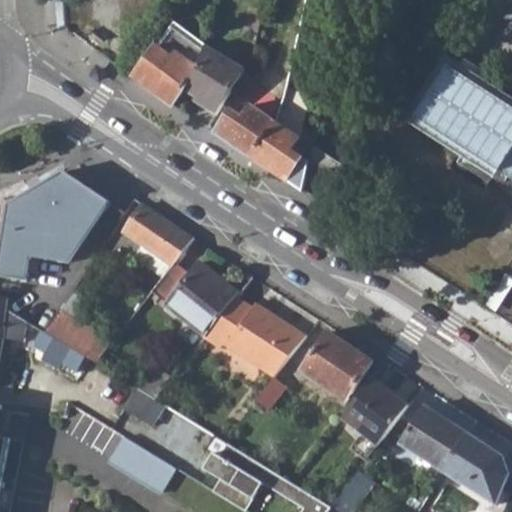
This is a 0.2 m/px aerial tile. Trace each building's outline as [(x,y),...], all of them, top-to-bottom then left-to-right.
[(187,89),(200,70),(207,45),(177,23),(135,79),(174,107),(187,89)] [(200,70),(187,89),(220,111),(245,70),(207,45),(200,70)] [(334,105),(350,116),(369,88),(351,77),(334,105)] [(216,134),(252,158),(274,122),(250,106),(242,119),(231,111),(216,134)] [(310,165),(300,159),(290,151),(298,139),(274,122),(252,158),(303,192),(308,177),(310,165)] [(308,177),(330,192),(345,168),(314,147),(310,165),(308,177)] [(0,265),(0,277),(27,282),(29,282),(30,275),(39,277),(41,260),(70,266),(111,204),(65,173),(10,205),(0,265)] [(195,240),(144,205),(116,247),(164,279),(176,264),(195,240)] [(209,332),(239,294),(200,263),(191,275),(176,264),(164,279),(153,294),(205,338),(209,332)] [(239,294),(209,332),(225,345),(228,341),(275,377),(307,336),(260,298),(256,302),(242,291),(239,294)] [(12,300),(0,297),(0,380),(1,377),(6,341),(14,342),(25,344),(28,323),(11,313),(12,300)] [(113,344),(86,326),(61,310),(45,333),(56,340),(71,348),(73,349),(88,358),(97,364),(113,344)] [(45,333),(43,332),(39,338),(53,345),(56,340),(45,333)] [(301,372),(345,402),(372,363),(328,333),(301,372)] [(71,348),(56,340),(53,345),(48,354),(64,364),(73,349),(71,348)] [(1,377),(0,380),(0,390),(14,392),(17,375),(9,374),(14,342),(6,341),(1,377)] [(88,358),(73,349),(64,364),(79,372),(88,358)] [(139,389),(156,400),(173,378),(154,366),(138,388),(139,389)] [(287,386),(275,377),(257,401),(269,410),(287,386)] [(343,418),(379,445),(409,406),(374,378),(343,418)] [(156,400),(139,389),(126,410),(155,427),(168,407),(156,400)] [(0,511),(1,511),(8,478),(2,478),(12,434),(0,431),(0,425),(3,406),(0,405),(0,511)] [(402,446),(444,473),(468,435),(426,408),(402,446)] [(444,473),(488,501),(506,473),(504,458),(468,435),(444,473)] [(109,460),(162,494),(178,468),(124,436),(109,460)] [(225,474),(215,491),(248,511),(266,482),(306,506),(301,511),(327,511),(332,507),(228,444),(221,456),(214,453),(208,464),(225,474)] [(332,507),(338,511),(355,511),(377,484),(360,471),(332,507)]
